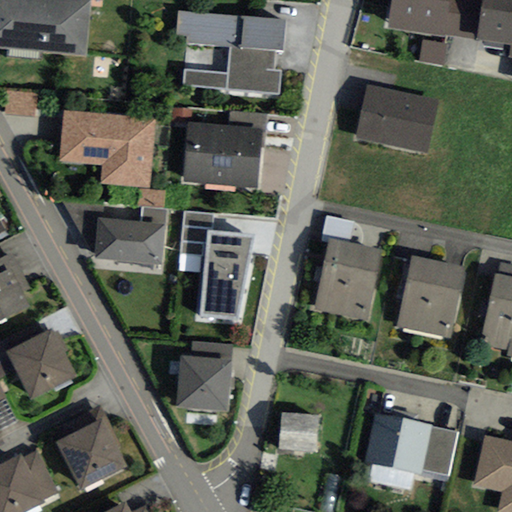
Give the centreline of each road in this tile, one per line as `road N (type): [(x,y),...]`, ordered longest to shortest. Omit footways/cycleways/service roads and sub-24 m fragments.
road 1 (residential): [(196,497),(236,472),(251,438),(343,0)]
road 2 (residential): [(196,497),(0,147)]
